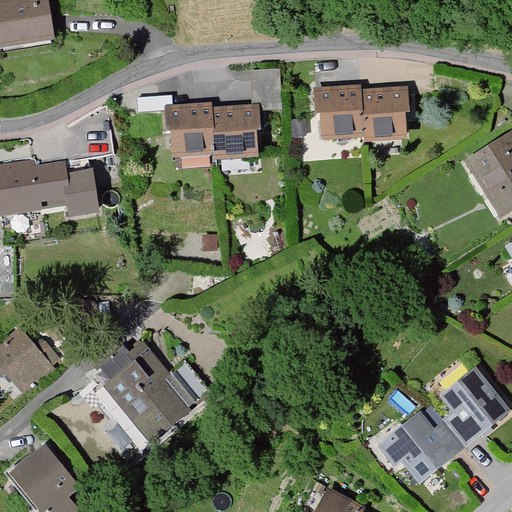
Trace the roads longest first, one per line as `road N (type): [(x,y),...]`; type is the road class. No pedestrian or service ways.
road 1 (residential): [(511,62),(415,43),(346,40),(209,51),(126,76),(26,124),(0,126)]
road 2 (residential): [(0,441),(116,337)]
